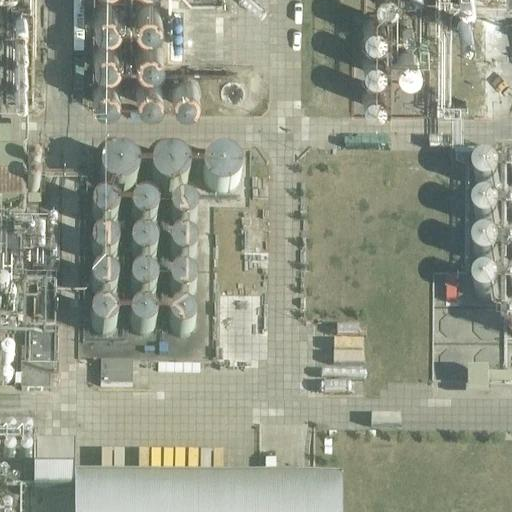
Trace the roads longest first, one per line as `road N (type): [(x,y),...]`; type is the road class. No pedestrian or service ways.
road 1 (unknown): [(280,137),(60,125),(61,0)]
road 2 (unknown): [(69,411),(69,165),(60,125)]
road 3 (unknown): [(280,413),(280,137)]
road 4 (unknown): [(511,137),(280,137)]
road 5 (unknown): [(280,137),(282,0)]
